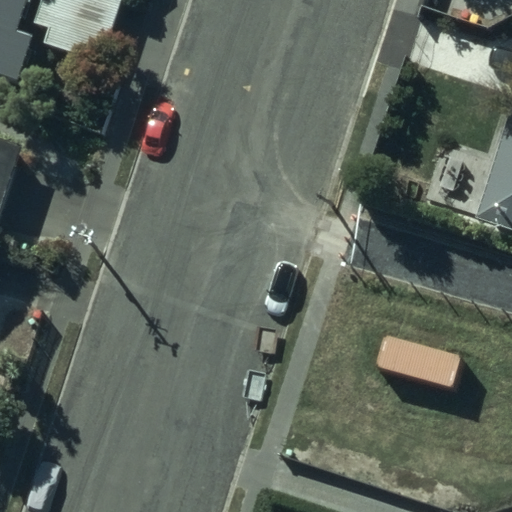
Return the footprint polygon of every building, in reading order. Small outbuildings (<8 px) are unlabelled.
[(22,3),(12,0),(0,0),(0,96),(6,98),(24,45),(9,40),(22,3)] [(116,6),(97,0),(38,0),(27,33),(41,38),(36,54),(93,74),(116,6)] [(463,0),(448,46),(483,57),(501,0),(463,0)] [(511,104),(477,211),(511,222),(511,104)] [(0,196),(12,161),(0,157),(0,196)] [(486,416),(321,379),(314,413),(478,450),(486,416)]
